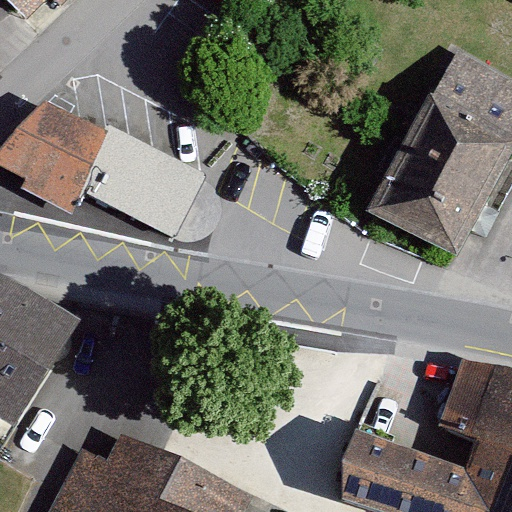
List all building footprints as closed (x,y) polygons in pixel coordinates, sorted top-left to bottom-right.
[(0,0),(0,12),(26,37),(61,0),(0,0)] [(458,264),(511,164),(511,90),(454,60),(369,217),(458,264)] [(201,181),(44,109),(0,157),(0,170),(26,182),(18,198),(74,224),(84,202),(172,243),(201,181)] [(0,419),(20,430),(83,330),(0,286),(0,419)] [(392,511),(511,511),(511,378),(462,362),(432,451),(359,426),(336,494),(392,511)] [(208,511),(206,511),(222,480),(119,431),(107,457),(82,445),(50,511),(208,511)]
